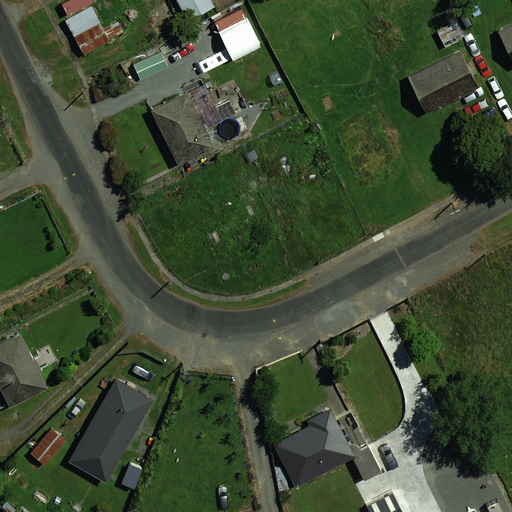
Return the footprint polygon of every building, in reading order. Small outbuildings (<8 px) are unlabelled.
[(216,0),(175,0),(189,27),(222,11),(216,0)] [(97,6),(67,21),(86,58),(116,43),(97,6)] [(511,24),(498,32),(511,57),(511,24)] [(182,34),(146,55),(160,78),(195,58),(182,34)] [(464,45),(408,74),(431,119),(487,90),(464,45)] [(199,89),(153,109),(180,170),(226,149),(199,89)] [(23,330),(0,341),(0,387),(14,415),(55,393),(23,330)] [(157,399),(116,377),(69,465),(111,487),(157,399)] [(358,459),(334,408),(308,420),(314,431),(279,448),(297,487),(355,460),(358,459)] [(69,438),(55,426),(30,456),(44,468),(69,438)] [(358,459),(355,460),(366,483),(391,471),(380,449),(358,459)] [(415,511),(402,485),(367,503),(371,511),(415,511)]
